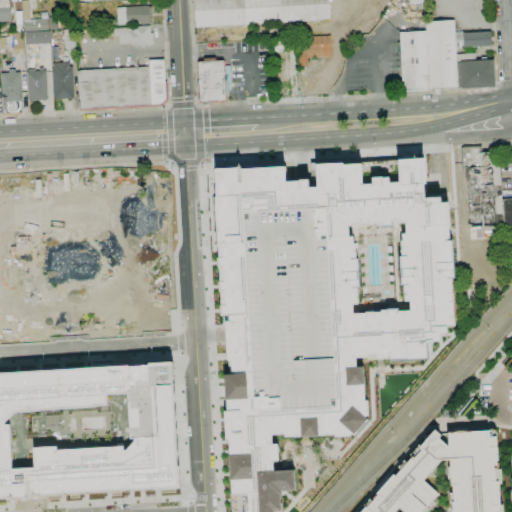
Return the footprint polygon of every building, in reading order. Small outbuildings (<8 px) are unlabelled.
[(195,28),(194,0),(328,0),(330,19),(310,22),(195,28)] [(140,25),(140,23),(118,25),(116,8),(148,6),(148,7),(152,7),(153,17),(149,17),(149,24),(140,25)] [(0,22),(0,7),(11,7),(12,21),(0,22)] [(458,88),(429,89),(426,31),(426,22),(454,20),(454,32),(455,49),(456,54),(458,88)] [(134,47),(134,43),(119,44),(119,35),(114,36),(114,29),(150,26),(150,34),(153,33),(154,44),(151,44),(151,46),(134,47)] [(64,50),(63,30),(75,29),(76,50),(64,50)] [(26,45),(25,32),(50,31),(50,43),(26,45)] [(429,89),(403,91),(399,33),(426,31),(429,89)] [(454,32),(463,32),(490,31),(491,46),(465,47),(465,48),(455,49),(454,32)] [(20,54),(19,52),(12,52),(12,33),(23,32),(24,53),(20,54)] [(299,67),(298,38),(330,36),(331,57),(307,58),(308,66),(299,67)] [(273,55),(271,42),(283,41),(283,39),(296,37),(297,50),(283,51),(283,49),(278,49),(279,54),(273,55)] [(456,54),(475,53),(475,61),(481,61),(481,58),(486,58),(486,60),(493,60),(495,87),(462,89),(462,88),(458,88),(456,54)] [(200,102),(198,62),(204,62),(204,59),(216,58),(216,61),(223,61),(226,101),(200,102)] [(163,106),(79,111),(77,71),(149,67),(149,61),(163,60),(165,82),(167,81),(168,100),(163,106)] [(272,62),(273,87),(290,86),(289,61),(272,62)] [(53,100),(52,68),(54,68),(53,63),(69,62),(70,67),(73,67),(74,99),(53,100)] [(29,101),(27,72),(28,72),(28,70),(35,69),(35,71),(39,71),(39,68),(44,67),(44,71),(46,71),(48,100),(29,101)] [(3,114),(1,73),(9,73),(9,70),(16,69),(16,72),(21,72),(22,101),(21,101),(22,113),(3,114)] [(470,240),(470,229),(468,229),(465,169),(462,170),(461,146),(481,145),(482,153),(499,152),(503,226),(501,227),(501,238),(470,240)] [(209,171),(218,316),(222,316),(225,373),(220,373),(227,511),(279,511),(278,490),(294,489),(293,470),(273,471),(272,461),(279,461),(278,443),(271,444),(270,434),(282,434),(284,439),(350,437),(367,416),(363,365),(355,366),(354,359),(365,358),(365,362),(425,357),(424,343),(437,341),(436,335),(445,334),(444,326),(453,325),(449,277),(454,277),(448,202),(440,202),(440,196),(426,197),(423,157),(394,160),(395,180),(390,181),(390,174),(368,175),(368,183),(363,184),(362,162),(313,165),(315,185),(309,185),(308,179),(286,180),(286,167),(209,171)] [(511,237),(505,238),(503,200),(511,199),(511,237)] [(0,370),(0,498),(180,489),(173,361),(0,370)] [(354,511),(356,510),(358,511),(359,511),(363,508),(361,506),(368,498),(369,499),(379,488),(377,487),(385,477),(387,479),(392,474),(393,475),(399,469),(396,467),(403,460),(405,462),(410,457),(408,455),(417,444),(419,446),(433,430),(439,435),(438,436),(444,441),(443,430),(493,428),(497,431),(499,467),(502,467),(503,486),(500,486),(501,501),(504,501),(504,511),(354,511)]
